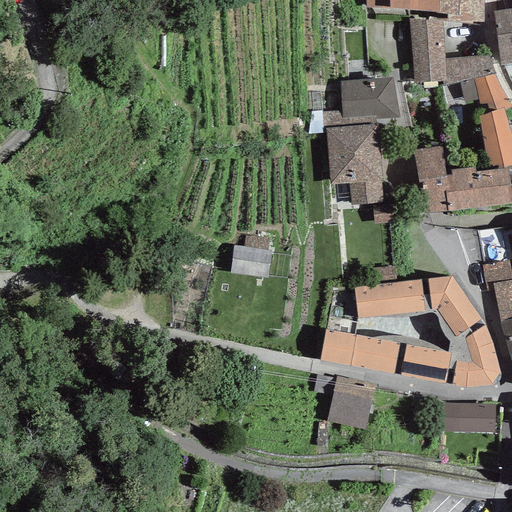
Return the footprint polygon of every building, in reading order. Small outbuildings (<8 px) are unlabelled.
[(365,0),(366,10),(390,13),(389,0),(365,0)] [(389,0),(390,13),(438,19),(439,0),(389,0)] [(484,26),(483,0),(439,0),(438,19),(447,20),(447,25),(484,26)] [(511,66),(511,11),(494,14),(500,69),(511,66)] [(442,25),(408,21),(413,85),(442,84),(445,84),(444,60),(442,25)] [(488,57),(444,60),(445,84),(442,84),(443,88),(473,82),(495,77),(488,57)] [(511,108),(495,77),(473,82),(481,118),(503,111),(511,108)] [(391,82),(340,84),(341,112),(342,121),(376,120),(376,123),(399,122),(391,82)] [(481,118),(478,119),(488,174),(511,168),(511,142),(503,111),(481,118)] [(323,113),(325,130),(378,128),(376,123),(376,120),(342,121),(341,112),(323,113)] [(378,128),(325,130),(329,187),(348,186),(382,185),(378,128)] [(442,150),(415,153),(419,182),(445,179),(442,150)] [(451,178),(445,179),(419,182),(427,215),(448,214),(511,208),(511,204),(508,173),(475,176),(474,171),(451,173),(451,178)] [(384,205),(382,185),(348,186),(350,208),(384,205)] [(271,252),(233,246),(229,275),(267,280),(271,252)] [(511,262),(484,266),(488,291),(494,290),(493,286),(511,282),(511,262)] [(451,279),(354,289),(357,320),(376,318),(387,320),(398,320),(411,320),(422,318),(429,316),(431,316),(434,317),(436,320),(437,323),(438,327),(441,334),(445,341),(449,345),(448,356),(445,355),(439,351),(430,346),(419,342),(409,339),(397,338),(383,337),(364,340),(325,332),(320,361),(466,390),(493,387),(500,376),(492,345),(483,324),(451,279)] [(511,282),(493,286),(494,290),(500,324),(511,320),(511,282)] [(511,320),(500,324),(511,368),(511,320)] [(336,379),(326,423),(366,432),(377,387),(336,379)] [(494,404),(444,403),(443,433),(493,434),(494,404)]
